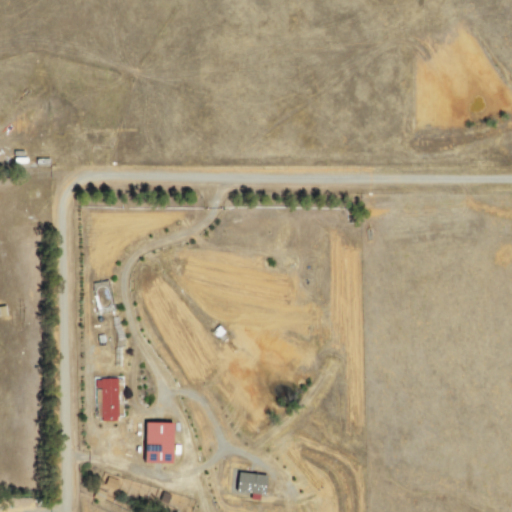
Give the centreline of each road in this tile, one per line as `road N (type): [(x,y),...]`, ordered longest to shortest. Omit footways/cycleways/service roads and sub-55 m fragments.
road 1 (residential): [(511,177),(72,180)]
road 2 (residential): [(72,180),(63,511)]
